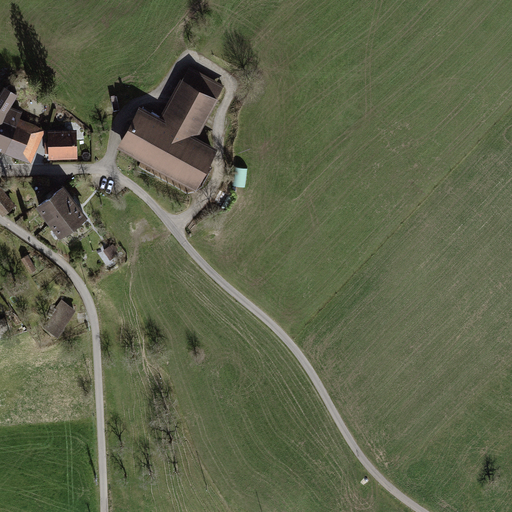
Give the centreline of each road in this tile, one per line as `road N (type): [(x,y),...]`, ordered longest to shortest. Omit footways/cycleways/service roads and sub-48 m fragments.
road 1 (unclassified): [(0,170),(96,168),(132,185),(282,333),(371,469),(423,511)]
road 2 (unclassified): [(0,218),(71,273),(92,310),(104,511)]
road 3 (unknown): [(177,233),(219,184),(233,95)]
